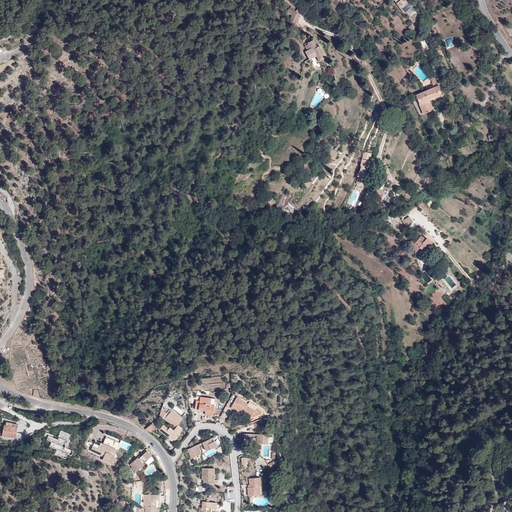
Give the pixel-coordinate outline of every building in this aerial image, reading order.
[(404,0),(403,1),(402,0),(394,0),(404,13),(411,8),(405,0),(404,0)] [(299,16),(299,15),(295,11),(293,8),(291,7),(289,9),(287,13),(292,15),(289,22),(295,24),(299,16)] [(308,45),(305,46),(308,50),(305,52),(309,60),(316,56),(319,62),(325,58),(319,46),(317,47),(313,40),(308,43),(308,45)] [(439,86),(416,95),(423,114),(433,110),(429,100),(443,94),(439,86)] [(371,154),(364,152),(360,166),(361,166),(360,172),(359,172),(357,177),(358,177),(356,184),(362,186),(364,179),(365,179),(371,154)] [(348,203),(355,206),(361,191),(354,189),(348,203)] [(372,204),(379,206),(382,197),(377,195),(378,189),(377,189),(372,204)] [(391,222),(389,216),(381,219),(384,225),(391,222)] [(413,222),(410,217),(403,222),(407,227),(413,222)] [(420,248),(425,252),(433,243),(427,238),(426,240),(418,235),(413,240),(415,242),(411,247),(416,252),(420,248)] [(421,256),(425,252),(420,248),(416,252),(421,256)] [(211,404),(211,398),(200,397),(200,401),(196,400),(195,409),(205,411),(205,415),(213,415),(214,404),(211,404)] [(240,400),(240,399),(237,397),(231,408),(234,410),(235,408),(243,413),(242,414),(250,418),(252,414),(255,416),(259,414),(261,411),(255,408),(256,406),(249,402),(248,404),(240,400)] [(170,427),(169,428),(176,434),(178,437),(184,429),(178,425),(182,419),(171,411),(171,410),(164,405),(162,411),(168,415),(165,419),(174,426),(172,428),(170,427)] [(16,438),(19,424),(7,422),(6,425),(5,425),(3,435),(16,438)] [(145,429),(151,433),(156,427),(151,423),(145,429)] [(167,429),(176,439),(178,437),(176,434),(169,428),(169,429),(163,424),(163,425),(167,429)] [(174,442),(176,439),(167,429),(163,425),(159,430),(174,442)] [(55,455),(66,459),(68,455),(71,456),(74,451),(65,448),(71,434),(61,430),(58,437),(59,438),(59,440),(53,437),(54,435),(46,432),(44,436),(48,437),(47,440),(51,442),(49,447),(57,450),(55,455)] [(268,434),(257,434),(257,436),(256,444),(268,444),(268,434)] [(114,447),(117,440),(107,436),(104,443),(103,445),(100,444),(99,447),(94,445),(92,449),(105,455),(104,458),(116,464),(118,458),(115,456),(116,453),(111,451),(113,447),(114,447)] [(202,442),(203,444),(206,451),(217,446),(214,441),(212,442),(211,439),(202,442)] [(120,446),(129,450),(131,445),(122,441),(120,446)] [(201,453),(198,447),(197,445),(195,446),(191,448),(187,449),(191,458),(201,453)] [(145,462),(152,456),(148,451),(141,457),(140,456),(131,464),(133,467),(132,467),(136,472),(146,463),(145,462)] [(215,480),(215,468),(202,468),(202,480),(203,480),(204,484),(218,484),(218,480),(215,480)] [(259,491),(262,491),(262,487),(261,487),(260,478),(249,479),(249,485),(250,488),(248,488),(248,496),(259,495),(259,491)] [(169,506),(169,491),(166,495),(160,495),(160,502),(166,503),(169,506)] [(145,511),(157,511),(157,508),(157,500),(159,500),(159,494),(144,494),(144,507),(146,508),(145,511)] [(216,510),(217,503),(202,501),(201,511),(215,511),(216,510)]
